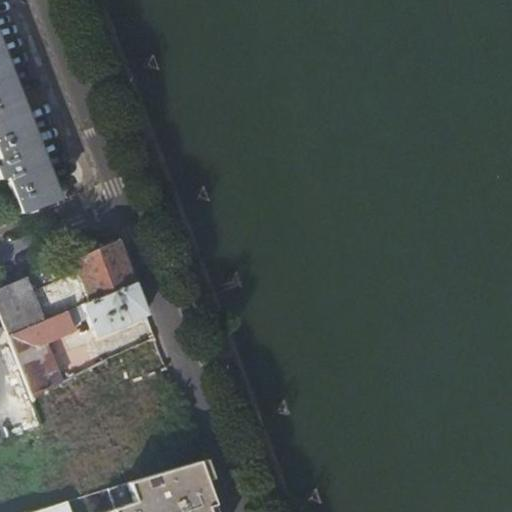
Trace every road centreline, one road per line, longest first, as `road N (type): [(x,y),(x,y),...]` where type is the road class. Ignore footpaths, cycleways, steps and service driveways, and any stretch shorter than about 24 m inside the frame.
road 1 (tertiary): [(243,511),(123,204)]
road 2 (tertiary): [(123,204),(45,0)]
road 3 (residential): [(0,254),(123,204)]
